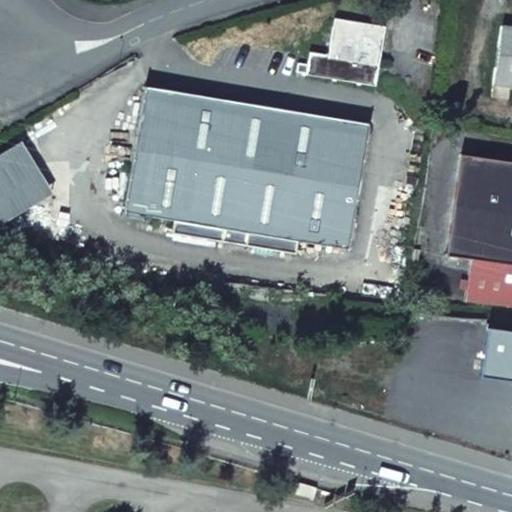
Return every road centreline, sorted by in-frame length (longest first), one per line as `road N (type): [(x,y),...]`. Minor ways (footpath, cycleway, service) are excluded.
road 1 (tertiary): [(511,493),(200,405)]
road 2 (tertiary): [(200,405),(0,342)]
road 3 (tertiary): [(0,366),(200,405)]
road 4 (residential): [(184,0),(43,35)]
